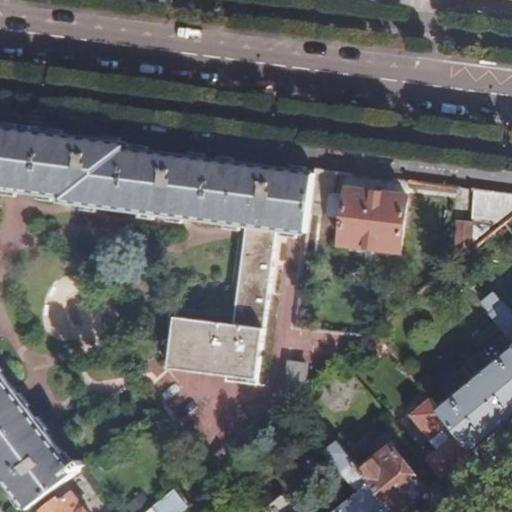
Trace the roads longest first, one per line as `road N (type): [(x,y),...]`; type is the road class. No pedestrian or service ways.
road 1 (unknown): [(275,151),(277,358),(262,389),(217,426)]
road 2 (secondary): [(290,67),(0,30)]
road 3 (residential): [(275,151),(0,118)]
road 4 (residential): [(511,180),(275,151)]
road 5 (secondary): [(511,96),(290,67)]
